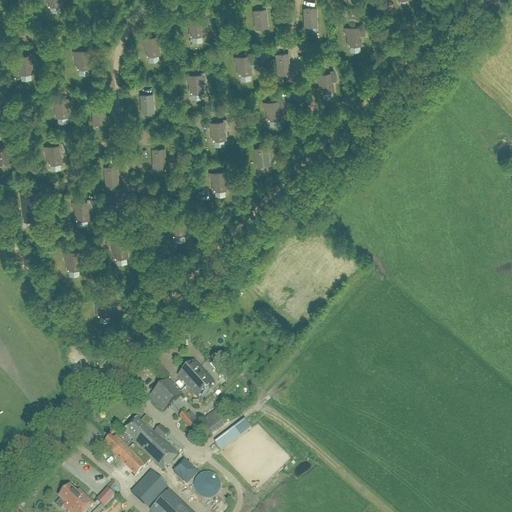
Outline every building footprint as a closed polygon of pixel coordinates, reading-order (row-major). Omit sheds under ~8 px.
[(305,26),(317,25),(316,8),(304,8),(305,26)] [(256,28),(268,26),(266,9),(254,11),(256,28)] [(191,36),(204,35),(202,17),(189,18),(191,36)] [(348,45),(361,44),(360,27),(348,27),(348,45)] [(147,56),(160,54),(157,36),(144,38),(147,56)] [(77,68),(90,67),(89,49),(76,51),(77,68)] [(278,74),(290,72),(288,53),(276,55),(278,74)] [(20,74),(32,73),(31,55),(18,56),(20,74)] [(239,74),(252,73),(250,55),(237,56),(239,74)] [(321,92),(334,90),(331,73),(318,75),(321,92)] [(190,93),(203,92),(202,74),(189,75),(190,93)] [(52,94),(53,106),(55,106),(56,117),(69,116),(68,98),(61,98),(60,93),(52,94)] [(142,112),(154,111),(153,94),(141,95),(142,112)] [(268,120),(281,118),(279,101),(266,102),(268,120)] [(94,124),(105,123),(104,106),(93,106),(94,124)] [(213,140),(226,139),(224,121),(211,122),(213,140)] [(0,162),(11,161),(8,145),(0,146),(0,162)] [(49,164),(62,163),(60,145),(47,146),(49,164)] [(258,166),(270,164),(267,147),(255,149),(258,166)] [(154,166),(165,166),(164,149),(153,149),(154,166)] [(106,184),(118,183),(117,166),(105,167),(106,184)] [(213,190),(226,189),(225,171),(212,172),(213,190)] [(24,217),(41,215),(38,194),(22,195),(24,217)] [(76,220),(89,219),(88,201),(75,202),(76,220)] [(173,236),(186,234),(183,216),(170,218),(173,236)] [(115,258),(128,256),(125,239),(112,240),(115,258)] [(284,276),(325,277),(326,245),(285,244),(284,276)] [(68,270),(80,269),(79,251),(66,252),(68,270)] [(98,315),(111,315),(110,297),(97,297),(98,315)] [(214,384),(195,363),(179,378),(198,399),(214,384)] [(162,413),(171,406),(183,395),(169,379),(168,379),(148,398),(162,413)] [(190,430),(196,426),(185,413),(179,417),(190,430)] [(179,456),(172,449),(177,443),(160,427),(155,433),(154,432),(153,434),(147,428),(152,424),(146,418),(141,423),(137,419),(124,432),(134,441),(132,443),(134,445),(130,450),(123,444),(113,455),(136,477),(147,466),(139,458),(143,454),(163,473),(179,456)] [(213,429),(217,436),(234,427),(230,419),(213,429)] [(185,483),(195,472),(183,461),(173,472),(185,483)] [(197,495),(198,496),(200,498),(202,499),(204,500),(206,500),(208,501),(210,500),(212,500),(214,499),(216,498),(218,496),(219,494),(220,492),(221,490),(221,488),(221,486),(221,483),(220,481),(219,479),(218,478),(216,476),(214,475),(212,474),(210,474),(207,473),(205,474),(203,474),(201,475),(199,477),(198,478),(196,480),(195,482),(195,484),(194,486),(194,488),(195,491),(195,493),(197,495)] [(70,487),(59,499),(66,505),(64,508),(68,511),(87,511),(94,505),(79,491),(77,494),(70,487)] [(109,487),(98,500),(107,507),(118,495),(109,487)] [(188,511),(169,493),(149,511),(188,511)]
